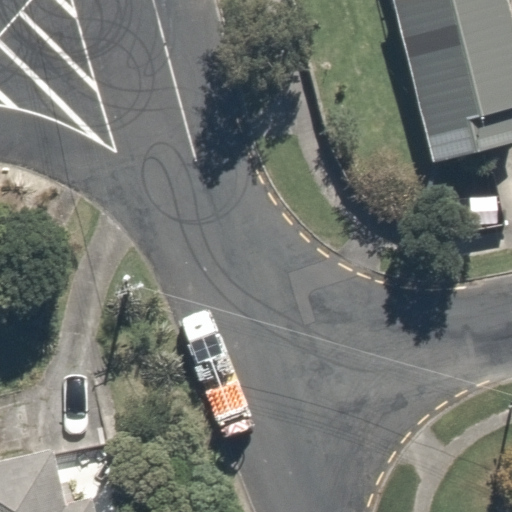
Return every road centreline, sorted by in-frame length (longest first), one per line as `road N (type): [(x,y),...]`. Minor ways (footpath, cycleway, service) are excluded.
road 1 (residential): [(154,0),(223,259)]
road 2 (residential): [(223,259),(88,163),(0,135)]
road 3 (residential): [(511,336),(262,386)]
road 4 (residential): [(223,259),(262,386)]
road 5 (residential): [(262,386),(300,511)]
